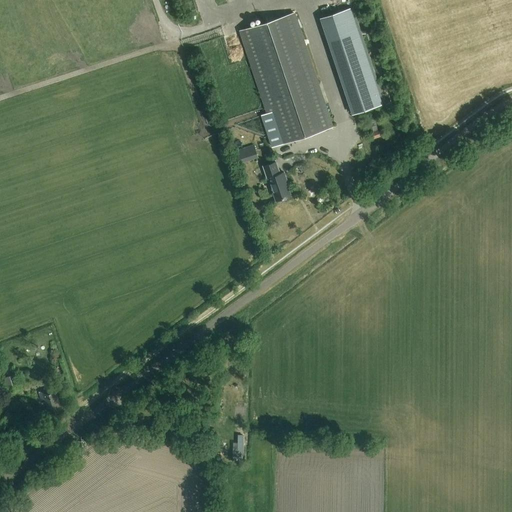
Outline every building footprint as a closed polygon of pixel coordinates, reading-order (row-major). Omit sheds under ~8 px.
[(352,114),(382,104),(350,9),(321,18),(352,114)] [(278,145),(332,127),(294,14),(240,32),(278,145)] [(238,165),(258,158),(254,145),(234,152),(238,165)] [(268,179),(275,201),(291,196),(287,184),(287,183),(284,173),(280,174),(276,162),(262,167),(267,179),(268,179)] [(21,389),(19,384),(16,374),(3,379),(8,393),(21,389)] [(50,415),(64,410),(60,399),(59,399),(58,396),(59,396),(56,387),(39,393),(41,401),(45,400),(50,415)]
